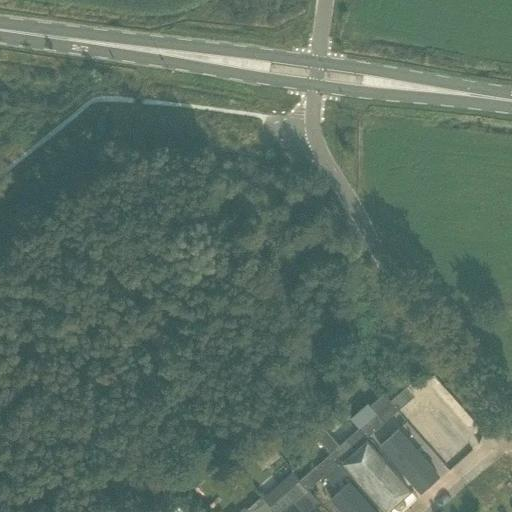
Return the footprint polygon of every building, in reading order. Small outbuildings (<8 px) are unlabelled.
[(389,402),(397,411),(427,384),(419,375),(390,401),(389,402)] [(470,444),(436,405),(419,420),(433,436),(427,441),(440,455),(447,449),(454,457),(470,444)] [(398,424),(377,441),(419,490),(439,473),(398,424)] [(329,454),(337,463),(354,449),(367,437),(359,428),(340,444),(329,454)] [(406,490),(364,442),(342,462),(383,509),(406,490)] [(300,481),(308,490),(324,476),(333,486),(347,475),(337,463),(329,454),(300,481)] [(374,511),(346,479),(328,495),(341,511),(374,511)] [(299,481),(269,507),(273,511),(281,511),(292,502),(300,511),(306,511),(317,502),(299,481)] [(273,511),(269,507),(260,497),(247,509),(249,511),(273,511)]
